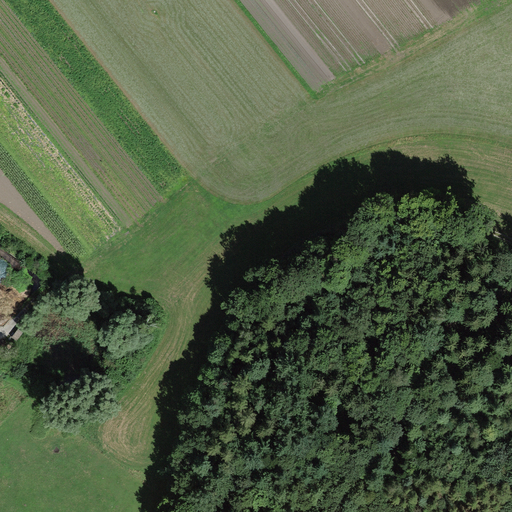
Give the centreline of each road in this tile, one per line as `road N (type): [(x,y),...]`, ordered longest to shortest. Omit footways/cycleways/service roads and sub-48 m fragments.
road 1 (track): [(511,246),(444,219),(371,222),(339,259),(208,511)]
road 2 (track): [(511,290),(442,333),(412,386),(374,511)]
